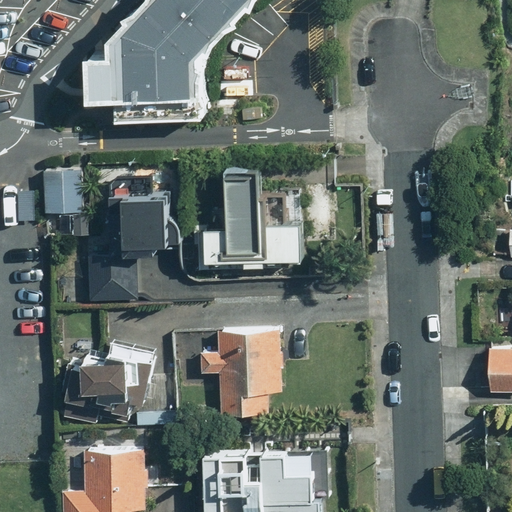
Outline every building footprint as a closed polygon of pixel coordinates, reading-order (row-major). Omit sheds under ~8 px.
[(151,0),(130,23),(128,43),(130,43),(130,70),(131,70),(131,90),(197,87),(198,49),(244,0),(151,0)] [(264,162),(230,163),(232,223),(202,224),(203,266),(292,264),(291,254),(306,254),(305,217),(272,218),(271,189),(265,189),(264,162)] [(45,232),(90,235),(92,210),(85,210),(88,170),(49,167),(45,232)] [(93,297),(142,295),(140,258),(182,256),(179,179),(106,182),(109,244),(91,244),(93,297)] [(284,324),(221,326),(222,349),(204,349),(205,371),(222,370),(223,411),(272,409),(271,389),(286,388),(284,324)] [(151,362),(118,356),(117,361),(84,355),(83,360),(68,357),(62,390),(69,391),(64,414),(102,421),(103,413),(130,418),(135,394),(145,396),(151,362)] [(147,446),(88,447),(89,487),(67,488),(67,511),(134,511),(135,507),(148,507),(147,446)] [(331,496),(329,446),(206,451),(208,511),(230,511),(267,510),(266,511),(325,511),(325,497),(331,496)]
